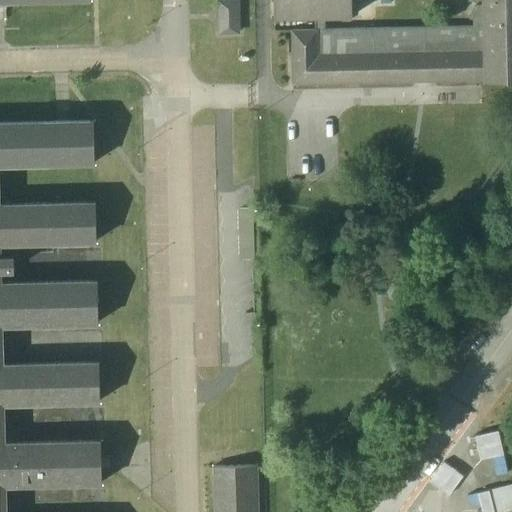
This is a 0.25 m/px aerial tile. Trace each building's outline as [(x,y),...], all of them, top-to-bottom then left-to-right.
[(511,0),(482,0),(482,16),(473,17),(473,26),(325,29),(325,17),(351,17),(350,0),(273,0),(274,19),(314,17),(315,30),(292,30),(293,84),(484,80),(484,82),(511,81),(511,0)] [(237,2),(220,2),(220,33),(238,32),(237,2)] [(5,332),(100,329),(99,284),(3,285),(3,275),(15,275),(15,257),(3,258),(3,248),(98,247),(97,203),(2,205),(2,171),(96,167),(95,122),(0,123),(0,511),(9,511),(10,492),(102,489),(102,442),(8,445),(7,411),(102,409),(100,364),(6,366),(5,332)] [(214,344),(214,331),(197,330),(196,352),(212,353),(212,343),(214,344)] [(496,428),(481,428),(482,453),(497,452),(496,428)] [(471,456),(481,455),(480,431),(470,431),(471,456)] [(493,473),(504,470),(500,452),(489,454),(493,473)] [(450,494),(463,475),(439,459),(426,479),(450,494)] [(261,511),(260,468),(211,469),(212,511),(261,511)] [(482,484),(483,510),(511,509),(511,484),(511,483),(482,484)]
